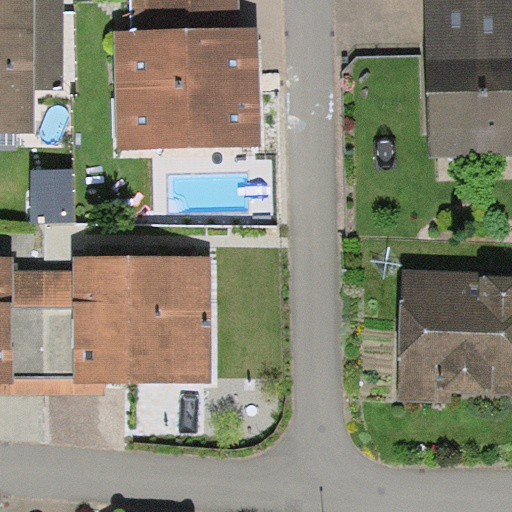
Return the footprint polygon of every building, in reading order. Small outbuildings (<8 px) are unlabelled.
[(0,0),(0,133),(37,133),(36,93),(65,93),(63,0),(0,0)] [(151,0),(153,37),(242,34),(241,0),(151,0)] [(511,0),(422,0),(427,158),(511,155),(511,0)] [(153,37),(118,38),(120,150),(260,147),(258,34),(242,34),(153,37)] [(0,384),(11,384),(12,273),(12,260),(0,259),(0,384)] [(210,259),(76,259),(77,274),(77,383),(108,383),(210,383),(210,259)] [(77,274),(12,273),(11,384),(0,384),(0,398),(108,399),(108,383),(77,383),(77,274)] [(486,277),(406,277),(404,400),(445,400),(445,392),(511,393),(511,282),(486,282),(486,277)]
